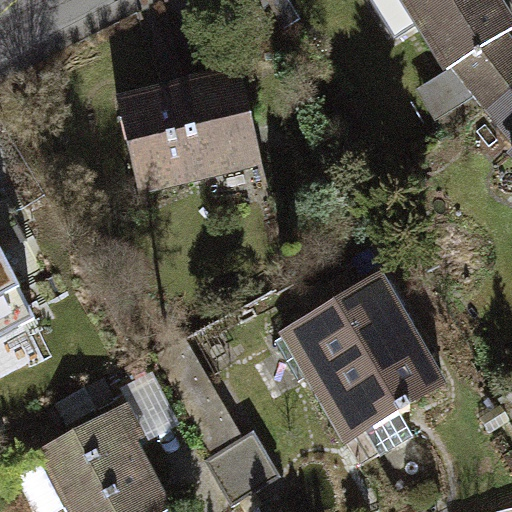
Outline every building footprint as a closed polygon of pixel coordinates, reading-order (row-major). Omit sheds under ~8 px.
[(511,13),(503,0),(396,0),(438,62),(449,55),(497,23),(511,13)] [(511,40),(497,23),(449,55),(509,134),(511,130),(511,40)] [(234,58),(111,88),(135,187),(259,157),(234,58)] [(511,130),(509,134),(499,143),(511,156),(511,130)] [(0,340),(37,321),(0,247),(0,340)] [(372,284),(275,342),(339,449),(436,390),(372,284)] [(122,409),(25,460),(52,511),(175,511),(177,511),(122,409)] [(239,494),(280,482),(266,436),(225,448),(239,494)]
